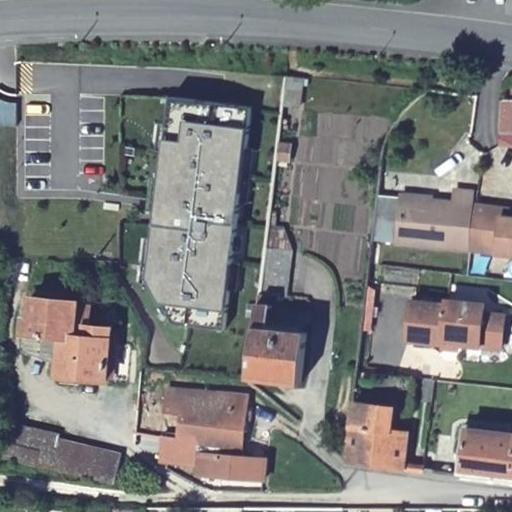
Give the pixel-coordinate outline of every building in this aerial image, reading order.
[(249,100),(169,91),(166,119),(170,119),(168,145),(163,145),(160,172),(165,173),(160,218),(155,218),(151,246),(156,247),(152,278),(174,317),(223,324),(227,282),(222,282),(225,256),(230,257),(232,242),(227,241),(229,229),(234,230),(239,186),(234,185),(239,141),(244,142),(249,100)] [(2,95),(0,93),(0,119),(15,119),(16,97),(2,95)] [(399,192),(373,189),(368,234),(393,237),(467,245),(472,201),(473,188),(453,185),(452,198),(399,192)] [(472,201),(467,245),(511,250),(511,214),(506,213),(507,206),(472,201)] [(308,292),(330,295),(333,275),(310,273),(308,292)] [(52,351),(51,368),(104,370),(104,315),(82,314),(83,293),(70,293),(70,288),(22,286),(21,307),(16,307),(16,323),(21,324),(21,338),(52,351)] [(300,301),(306,302),(308,292),(301,292),(300,301)] [(329,304),(330,295),(308,292),(306,302),(329,304)] [(454,338),(477,341),(478,328),(498,331),(501,310),(482,308),(483,299),(443,295),(443,298),(406,294),(401,333),(439,336),(439,332),(454,334),(454,338)] [(268,296),(257,295),(248,369),(297,375),(303,323),(266,318),(268,296)] [(478,328),(477,341),(497,342),(498,331),(478,328)] [(249,391),(168,381),(160,446),(218,452),(217,461),(240,463),(239,470),(261,472),(263,451),(242,448),(249,391)] [(348,399),(342,456),(400,464),(404,429),(388,427),(391,404),(348,399)] [(459,472),(511,479),(511,430),(465,425),(459,472)] [(0,466),(0,467),(48,471),(111,477),(114,448),(49,442),(50,436),(3,432),(0,466)]
